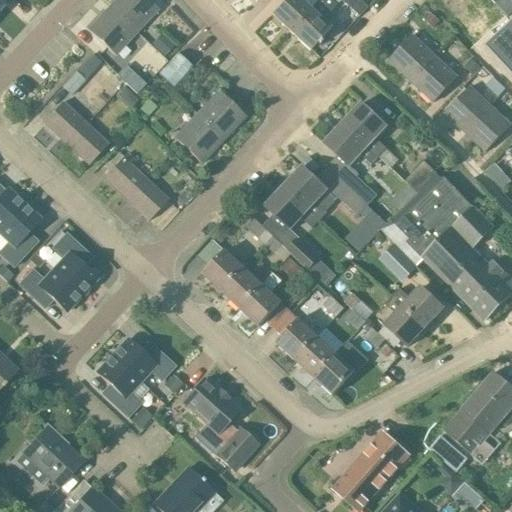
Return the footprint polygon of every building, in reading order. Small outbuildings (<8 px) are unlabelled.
[(146,0),(115,0),(109,7),(135,33),(157,10),(146,0)] [(298,0),(285,0),(271,16),(290,34),(311,12),(311,11),(298,0)] [(310,51),(330,29),(320,20),(323,17),(326,16),(335,6),(328,0),(321,0),(311,11),(311,12),(290,34),(310,51)] [(341,0),(341,1),(358,17),(367,8),(358,0),(341,0)] [(477,0),(437,0),(466,31),(488,11),(477,0)] [(511,3),(508,0),(496,0),(494,3),(507,17),(508,18),(511,13),(511,3)] [(87,30),(114,56),(135,33),(109,7),(87,30)] [(511,18),(483,47),(511,78),(511,18)] [(389,63),(411,84),(435,58),(413,37),(389,63)] [(92,54),(62,86),(72,95),(91,74),(112,94),(123,83),(92,54)] [(157,75),(174,90),(193,69),(177,54),(157,75)] [(411,84),(433,104),(457,78),(435,58),(411,84)] [(134,76),(124,87),(136,99),(146,87),(134,76)] [(494,79),(486,87),(498,98),(506,90),(494,79)] [(465,134),(490,107),(469,88),(445,115),(456,126),(460,122),(468,130),(465,133),(465,134)] [(195,115),(223,141),(245,117),(217,91),(195,115)] [(67,101),(41,129),(57,143),(83,115),(67,101)] [(342,125),(378,158),(386,149),(376,140),(387,128),(361,105),(342,125)] [(474,142),(486,153),(510,126),(490,107),(465,134),(469,130),(477,138),(474,142)] [(83,115),(57,143),(72,157),(98,129),(83,115)] [(173,139),(201,164),(223,141),(195,115),(173,139)] [(324,145),(349,168),(361,156),(371,165),(378,158),(342,125),(324,145)] [(98,129),(72,157),(87,171),(113,143),(98,129)] [(113,143),(87,171),(102,185),(127,157),(113,143)] [(127,157),(102,185),(117,199),(142,171),(127,157)] [(416,193),(434,173),(424,163),(405,183),(416,193)] [(302,168),(283,187),(319,221),(337,201),(327,192),(327,191),(302,168)] [(494,168),(486,175),(494,184),(502,177),(494,168)] [(142,171),(117,199),(132,213),(158,186),(142,171)] [(511,291),(472,251),(493,230),(444,179),(443,180),(434,173),(416,193),(417,194),(390,221),(409,240),(406,244),(422,260),(423,259),(484,323),(511,295),(511,291)] [(347,188),(368,206),(377,197),(357,178),(347,188)] [(264,208),(290,232),(302,219),(312,229),(319,221),(283,187),(264,208)] [(368,218),(381,230),(386,225),(368,206),(347,188),(338,198),(358,217),(360,215),(366,220),(368,218)] [(0,231),(24,206),(15,197),(14,198),(7,190),(0,197),(0,231)] [(33,214),(24,206),(0,231),(0,235),(9,243),(0,252),(0,256),(13,268),(37,243),(28,235),(40,221),(32,214),(33,214)] [(246,228),(266,246),(273,237),(255,219),(246,228)] [(66,235),(52,250),(63,260),(53,271),(81,297),(90,288),(89,288),(96,280),(83,268),(91,259),(66,235)] [(284,263),(292,255),(287,251),(273,237),(266,246),(284,263)] [(292,255),(322,282),(328,275),(316,263),(319,260),(298,240),(287,251),(292,255)] [(379,260),(402,283),(418,268),(395,244),(379,260)] [(202,275),(222,293),(244,269),(225,251),(202,275)] [(222,293),(240,310),(273,275),(273,274),(262,286),(244,269),(222,293)] [(81,297),(53,271),(43,282),(32,271),(19,286),(44,310),(52,301),(65,313),(73,306),(81,297)] [(240,310),(259,328),(281,304),(271,294),(281,282),(273,275),(240,310)] [(392,298),(425,328),(443,309),(420,288),(410,299),(400,290),(392,298)] [(344,303),(353,312),(361,303),(352,294),(344,303)] [(384,327),(407,348),(425,328),(392,298),(385,306),(395,315),(384,327)] [(346,321),(357,331),(365,323),(354,312),(346,321)] [(276,344),(295,362),(318,338),(299,320),(276,344)] [(365,338),(377,349),(385,341),(373,330),(365,338)] [(295,362),(314,379),(336,355),(318,338),(295,362)] [(120,348),(112,357),(139,383),(150,372),(161,382),(174,367),(149,344),(141,353),(127,341),(120,348)] [(0,389),(17,371),(0,355),(0,389)] [(314,379),(332,396),(354,372),(336,355),(314,379)] [(129,394),(139,383),(112,357),(103,366),(104,366),(96,374),(110,386),(101,395),(127,419),(141,404),(129,394)] [(511,409),(511,389),(493,373),(461,410),(462,411),(444,432),(482,465),(494,451),(483,441),(489,434),(490,435),(511,409)] [(215,456),(232,472),(257,446),(239,430),(236,433),(227,425),(238,413),(203,380),(183,402),(207,425),(202,431),(221,449),(215,456)] [(83,462),(47,428),(15,462),(40,486),(48,478),(59,488),(83,462)] [(334,489),(360,511),(409,457),(383,433),(334,489)] [(196,511),(214,494),(187,468),(153,505),(160,511),(196,511)] [(467,481),(454,496),(470,511),(472,511),(485,498),(467,481)] [(68,511),(117,511),(91,488),(68,511)] [(418,511),(400,495),(384,511),(418,511)] [(52,511),(54,511),(45,502),(35,511),(52,511)]
